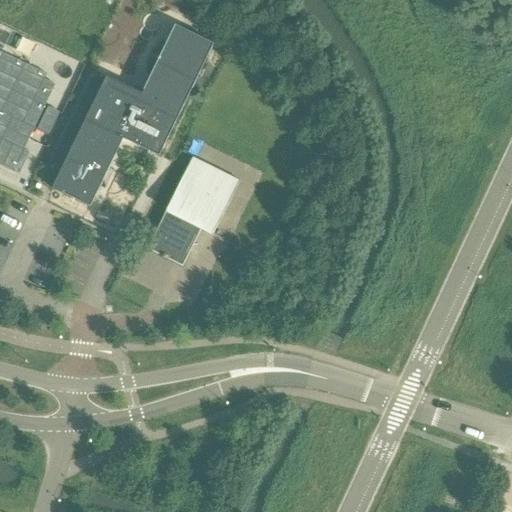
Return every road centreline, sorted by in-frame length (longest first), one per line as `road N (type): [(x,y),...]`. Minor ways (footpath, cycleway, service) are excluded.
road 1 (unknown): [(344,0),(395,65),(419,121),(425,169),(410,337),(328,511)]
road 2 (unclassified): [(0,422),(100,426),(231,389),(263,369)]
road 3 (unclassified): [(263,369),(222,363),(78,388),(0,373)]
road 4 (unclassified): [(263,369),(388,397),(511,438)]
